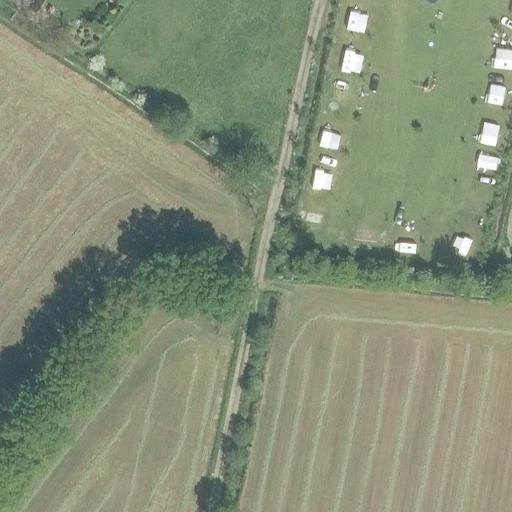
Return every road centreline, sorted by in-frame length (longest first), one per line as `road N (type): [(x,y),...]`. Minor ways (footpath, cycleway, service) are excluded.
road 1 (track): [(261,272),(211,511)]
road 2 (track): [(319,0),(278,193)]
